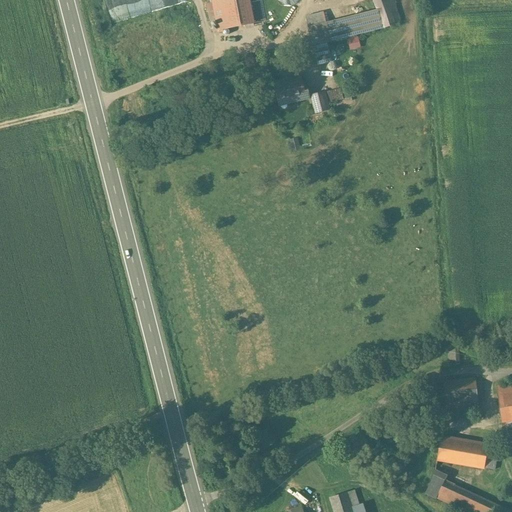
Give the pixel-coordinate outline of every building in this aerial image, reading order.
[(249,0),(212,0),(218,30),(238,26),(254,23),(249,0)] [(401,22),(393,0),(373,0),(381,20),(384,28),(401,22)] [(324,13),(306,17),(308,28),(326,23),(324,13)] [(358,15),(326,23),(330,40),(363,32),(358,15)] [(381,20),(362,26),(365,35),(384,28),(381,20)] [(326,23),(308,28),(312,45),(313,45),(326,42),(330,40),(326,23)] [(360,37),(348,39),(351,50),(362,47),(360,37)] [(326,42),(313,45),(315,55),(329,51),(326,42)] [(329,51),(315,55),(318,65),(331,62),(329,51)] [(300,75),(290,78),(290,79),(274,83),(279,102),(287,100),(288,103),(309,98),(306,86),(303,87),(300,75)] [(341,89),(326,92),(328,103),(343,99),(341,89)] [(325,92),(311,96),(316,113),(329,110),(325,92)] [(458,345),(448,346),(449,365),(460,365),(458,345)] [(476,379),(443,382),(447,415),(479,412),(476,379)] [(511,382),(496,385),(501,422),(511,420),(511,382)] [(488,445),(441,437),(437,460),(484,468),(488,445)] [(244,458),(232,463),(237,474),(246,470),(244,465),(247,464),(244,458)] [(490,511),(494,504),(445,481),(437,498),(467,511),(490,511)] [(299,491),(296,496),(307,505),(311,500),(299,491)] [(352,511),(347,493),(332,497),(336,511),(352,511)]
